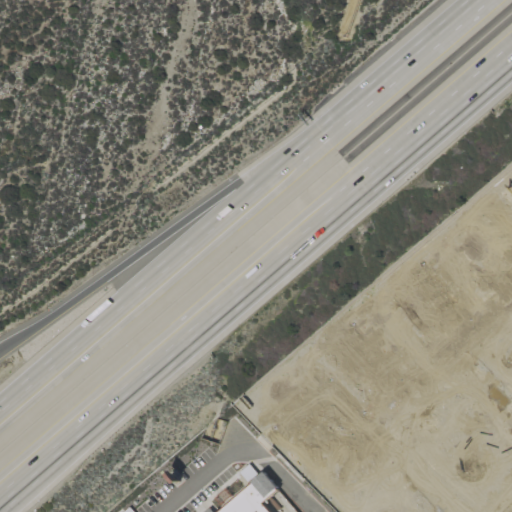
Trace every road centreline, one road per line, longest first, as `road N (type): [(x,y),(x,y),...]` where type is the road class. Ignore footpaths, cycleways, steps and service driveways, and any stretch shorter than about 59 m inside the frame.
road 1 (motorway): [(0,502),(511,64)]
road 2 (motorway): [(339,117),(0,407)]
road 3 (motorway): [(339,117),(0,353)]
road 4 (residential): [(372,412),(378,396),(511,277)]
road 5 (motorway): [(475,0),(339,117)]
road 6 (residential): [(372,412),(460,511)]
